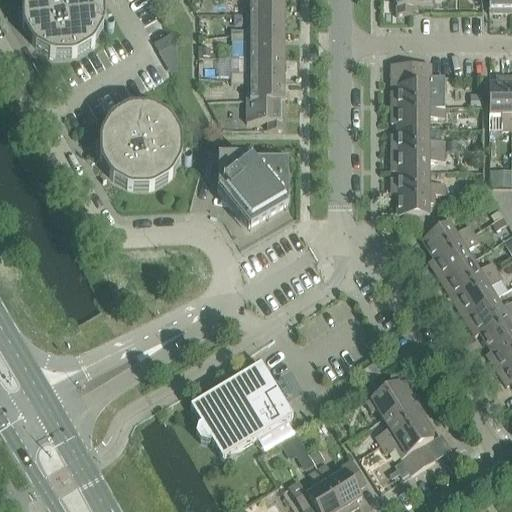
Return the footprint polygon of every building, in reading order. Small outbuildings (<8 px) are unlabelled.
[(103,32),(105,26),(105,10),(103,4),(100,0),(26,0),(24,4),(22,10),(19,9),(19,27),(22,26),(24,32),(32,46),(36,50),(50,58),(56,59),(71,59),(77,58),(91,50),(95,46),(103,32)] [(238,0),(239,1),(246,1),(247,17),(284,17),(283,0),(238,0)] [(413,9),(434,9),(433,0),(396,0),(397,17),(413,17),(413,9)] [(511,15),(511,0),(488,0),(489,15),(511,15)] [(247,17),(247,33),(247,39),(284,38),(284,17),(247,17)] [(239,33),(239,44),(247,44),(247,60),(284,60),(284,38),(247,39),(247,33),(239,33)] [(247,76),(247,82),(284,82),(284,60),(247,60),(247,76)] [(391,94),(391,110),(444,110),(444,79),(431,79),(431,68),(391,68),(391,89),(397,89),(397,94),(391,94)] [(239,76),(239,87),(247,87),(247,103),(284,103),(284,82),(247,82),(247,76),(239,76)] [(511,79),(496,79),(495,79),(495,85),(489,85),(489,117),(501,117),(501,133),(511,133),(511,79)] [(483,97),(470,97),(470,108),(483,108),(483,97)] [(247,103),(247,125),(268,125),(268,133),(284,133),(284,103),(247,103)] [(100,159),(101,165),(109,179),(113,183),(127,191),(133,193),(149,193),(155,191),(168,183),(173,179),(180,165),(182,159),(182,144),(180,138),(173,124),(168,120),(155,112),(149,110),(133,110),(127,112),(113,120),(109,124),(101,138),(100,144),(96,143),(96,160),(100,159)] [(444,110),(391,110),(391,128),(397,128),(397,132),(428,132),(428,120),(444,120),(444,110)] [(397,132),(397,137),(391,137),(391,154),(444,153),(445,144),(429,144),(428,132),(397,132)] [(456,144),(446,144),(446,153),(456,153),(456,144)] [(444,153),(391,154),(391,170),(397,170),(397,175),(429,175),(429,164),(445,164),(444,153)] [(218,195),(248,230),(288,207),(288,162),(218,162),(218,195)] [(391,180),(391,197),(397,197),(434,197),(445,197),(445,187),(429,187),(429,175),(397,175),(397,180),(391,180)] [(511,175),(490,175),(490,185),(493,190),(511,190),(511,175)] [(457,186),(446,186),(446,196),(457,196),(457,186)] [(435,219),(429,219),(429,207),(434,207),(434,197),(397,197),(397,220),(408,220),(422,243),(442,230),(435,219)] [(502,221),(492,227),(497,234),(506,228),(502,221)] [(429,265),(474,237),(469,229),(455,237),(449,226),(442,230),(422,243),(434,262),(429,265)] [(474,237),(429,265),(437,279),(442,276),(445,281),(472,264),(466,254),(480,246),(474,237)] [(448,285),(443,288),(452,302),(497,274),(492,265),(478,274),(472,264),(445,281),(448,285)] [(497,274),(452,302),(460,316),(465,313),(468,318),(495,301),(489,291),(502,282),(497,274)] [(475,339),(507,320),(511,316),(511,304),(501,311),(495,301),(468,318),(471,322),(466,326),(475,339)] [(491,355),(511,341),(511,328),(511,316),(507,320),(475,339),(475,340),(480,337),(491,355)] [(498,376),(511,367),(511,341),(491,355),(494,360),(489,363),(498,376)] [(381,377),(377,372),(374,366),(361,374),(368,385),(381,377)] [(511,367),(498,376),(506,390),(511,387),(511,367)] [(272,386),(261,368),(191,410),(202,428),(198,430),(196,438),(201,445),(209,447),(212,445),(223,463),(293,421),(282,403),(285,401),(288,393),(283,386),(275,384),(272,386)] [(409,405),(407,401),(412,398),(403,384),(398,387),(397,386),(389,391),(383,381),(360,396),(372,415),(376,412),(382,422),(409,405)] [(380,449),(394,440),(426,420),(417,407),(412,410),(409,405),(382,422),(389,432),(375,440),(380,449)] [(426,420),(394,440),(380,449),(386,457),(399,449),(406,459),(401,462),(403,465),(394,470),(402,482),(410,477),(412,479),(435,464),(425,448),(433,443),(430,437),(435,434),(426,420)] [(296,437),(280,447),(288,459),(303,449),(296,437)] [(317,452),(309,457),(315,467),(323,462),(317,452)] [(333,481),(325,467),(317,472),(341,511),(354,511),(359,509),(356,504),(362,501),(357,493),(366,486),(351,463),(341,469),(344,474),(333,481)] [(341,511),(317,472),(308,478),(317,491),(306,498),(298,485),(288,491),(301,511),(306,511),(313,508),(314,511),(341,511)]
